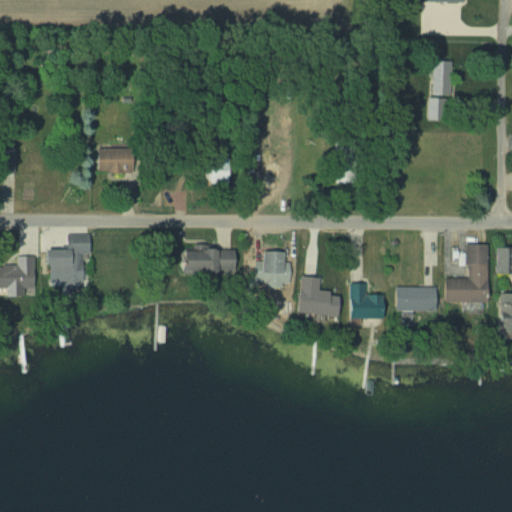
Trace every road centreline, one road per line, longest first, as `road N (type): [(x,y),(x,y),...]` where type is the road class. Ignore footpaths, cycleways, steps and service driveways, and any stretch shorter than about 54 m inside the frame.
road 1 (residential): [(511,222),(0,220)]
road 2 (residential): [(501,44),(504,222)]
